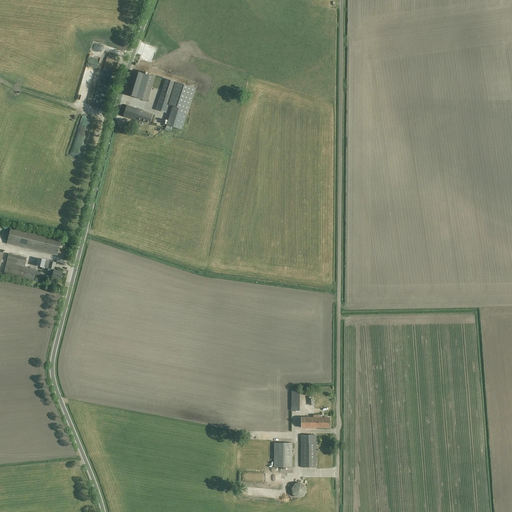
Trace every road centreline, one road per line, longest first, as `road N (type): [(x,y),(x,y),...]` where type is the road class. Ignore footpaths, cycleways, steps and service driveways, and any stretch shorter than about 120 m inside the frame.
road 1 (tertiary): [(104,511),(52,366),(112,122),(152,0)]
road 2 (unclassified): [(337,475),(341,0)]
